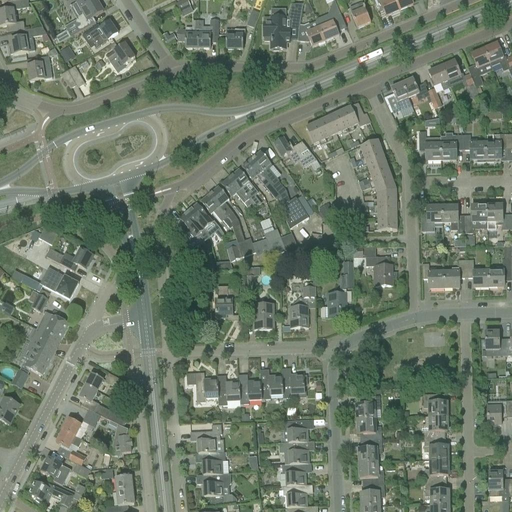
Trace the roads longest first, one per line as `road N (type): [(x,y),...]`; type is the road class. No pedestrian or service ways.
road 1 (residential): [(167,352),(157,229),(170,189),(251,132),(369,82)]
road 2 (residential): [(450,8),(308,67),(172,73)]
road 3 (secondary): [(251,112),(511,2)]
road 4 (residential): [(167,352),(333,354)]
road 5 (residential): [(180,511),(167,352)]
road 6 (residential): [(340,511),(333,354)]
road 7 (residential): [(369,82),(511,22)]
road 8 (tertiary): [(20,466),(92,332)]
road 9 (residential): [(149,372),(135,391),(150,511)]
road 10 (residential): [(470,451),(469,311)]
road 11 (tertiary): [(149,372),(165,511)]
road 12 (residential): [(412,318),(407,184)]
road 13 (residential): [(172,73),(56,112)]
